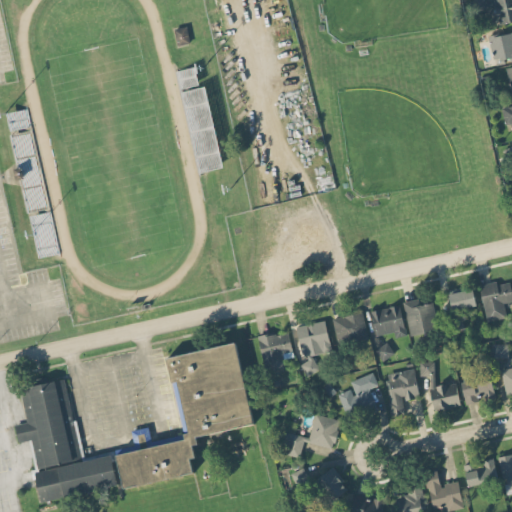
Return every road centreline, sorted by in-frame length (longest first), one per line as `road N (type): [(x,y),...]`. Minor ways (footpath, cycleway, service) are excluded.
road 1 (residential): [(0,365),(511,242)]
road 2 (residential): [(374,454),(511,421)]
